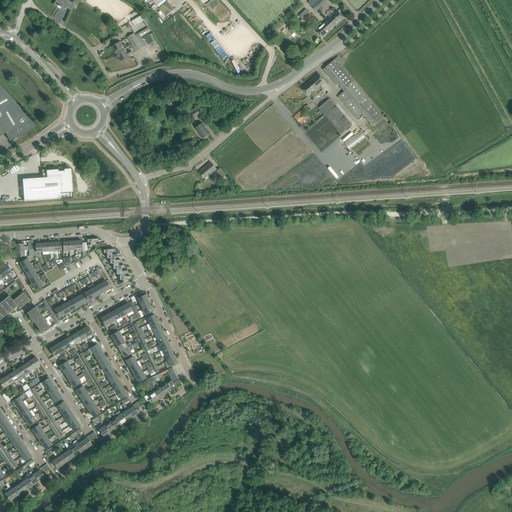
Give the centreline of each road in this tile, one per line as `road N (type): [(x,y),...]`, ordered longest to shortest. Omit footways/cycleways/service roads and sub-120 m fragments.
road 1 (track): [(511,210),(145,225)]
road 2 (unclassified): [(7,511),(191,384),(144,282)]
road 3 (secondary): [(146,80),(183,73),(240,90),(266,88),(329,47),(380,0)]
road 4 (tertiary): [(125,242),(94,229),(3,235)]
